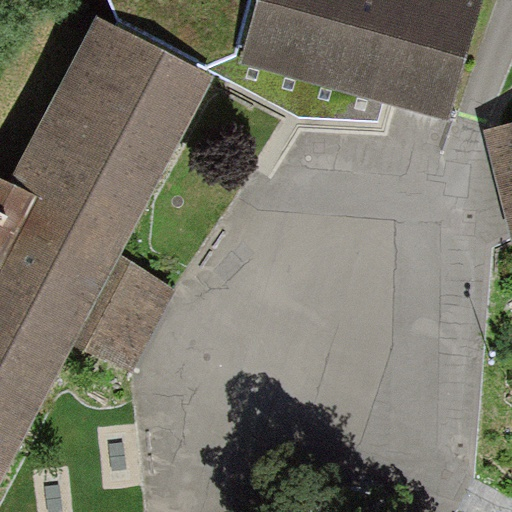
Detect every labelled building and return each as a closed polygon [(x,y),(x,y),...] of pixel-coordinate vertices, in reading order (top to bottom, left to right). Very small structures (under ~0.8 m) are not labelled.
[(104,0),(119,31),(116,38),(182,73),(185,66),(209,79),(247,62),(263,0),(104,0)] [(451,136),(484,13),(435,0),(263,0),(247,62),(242,80),(451,136)] [(126,263),(217,91),(182,73),(116,38),(100,30),(12,195),(0,188),(0,499),(78,352),(126,263)] [(511,132),(487,139),(511,240),(511,132)] [(177,292),(126,263),(78,352),(133,376),(177,292)]
